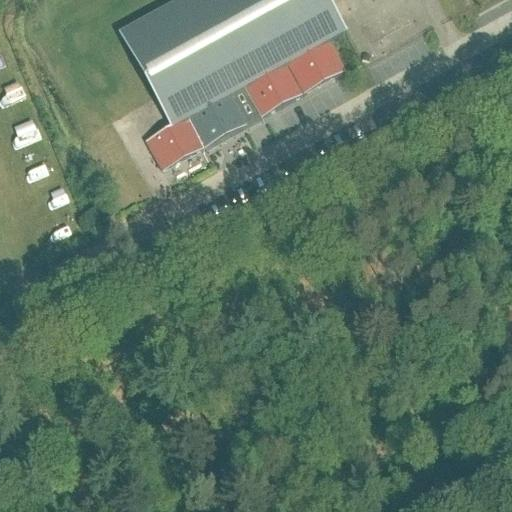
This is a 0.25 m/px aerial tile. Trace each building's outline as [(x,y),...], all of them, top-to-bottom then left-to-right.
[(98,98),(131,158),(147,149),(163,178),(345,77),(330,48),(346,39),(323,0),(125,0),(79,26),(95,55),(79,64),(86,76),(72,83),(85,106),(98,98)] [(382,30),(387,46),(418,36),(413,20),(382,30)] [(0,69),(15,63),(0,26),(0,69)] [(0,190),(12,185),(0,160),(0,190)] [(0,344),(28,331),(17,308),(0,316),(0,344)]
